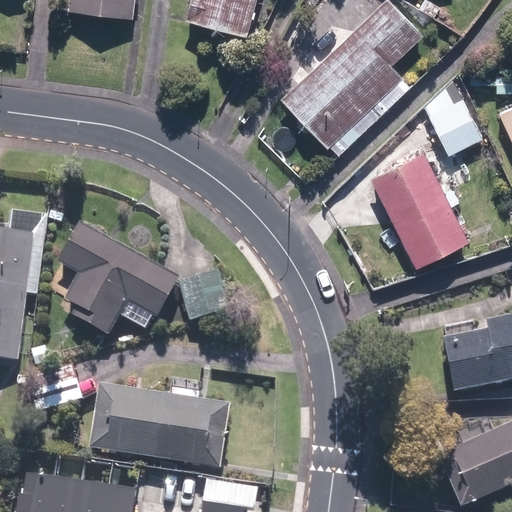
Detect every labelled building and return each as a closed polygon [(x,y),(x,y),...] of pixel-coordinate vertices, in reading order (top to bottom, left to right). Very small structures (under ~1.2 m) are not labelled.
[(132,0),(64,0),(62,17),(129,24),(132,0)] [(249,0),(187,0),(180,27),(238,42),(249,0)] [(387,2),(277,100),(323,151),(401,82),(388,68),(420,39),(387,2)] [(435,127),(449,155),(482,139),(453,82),(425,108),(435,127)] [(511,108),(498,115),(511,145),(511,108)] [(370,180),(415,270),(468,244),(423,154),(370,180)] [(184,276),(84,220),(62,259),(82,270),(63,305),(112,332),(131,298),(163,315),(184,276)] [(0,223),(0,355),(24,359),(41,229),(0,223)] [(184,281),(194,318),(232,307),(221,270),(205,275),(184,281)] [(511,379),(511,314),(487,319),(489,328),(446,336),(456,390),(511,379)] [(74,362),(31,378),(44,411),(86,396),(74,362)] [(104,381),(94,445),(224,464),(234,400),(104,381)] [(457,511),(511,487),(511,424),(434,458),(457,511)] [(43,511),(48,488),(16,483),(11,511),(43,511)] [(78,511),(82,492),(48,488),(43,511),(78,511)] [(248,511),(251,497),(199,489),(195,511),(248,511)] [(104,511),(107,495),(82,492),(78,511),(104,511)] [(129,511),(131,498),(107,495),(104,511),(129,511)]
